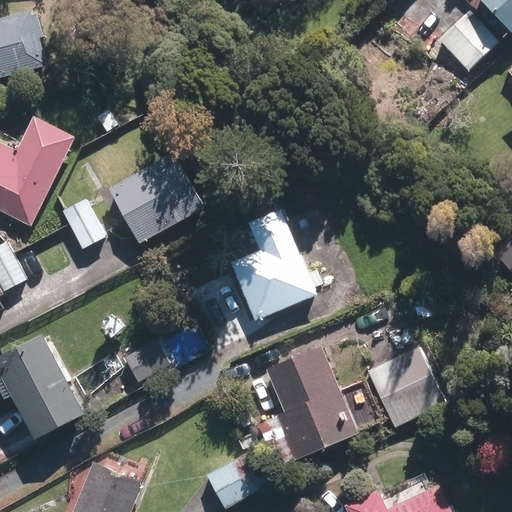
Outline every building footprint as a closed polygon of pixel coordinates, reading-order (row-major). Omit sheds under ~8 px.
[(511,0),(490,0),(486,4),(511,30),(511,0)] [(473,17),(446,42),(473,72),(501,46),(473,17)] [(43,26),(0,34),(0,78),(52,68),(43,26)] [(27,161),(0,147),(0,205),(36,224),(76,144),(43,128),(27,161)] [(184,165),(120,198),(143,243),(207,210),(184,165)] [(88,201),(71,211),(92,248),(109,238),(88,201)] [(276,256),(244,269),(265,322),(325,298),(294,219),(266,230),(276,256)] [(165,333),(128,353),(142,380),(179,360),(165,333)] [(56,339),(7,365),(46,438),(95,412),(56,339)] [(425,349),(378,370),(402,423),(449,403),(425,349)] [(366,430),(333,352),(283,373),(298,410),(289,414),(307,455),(366,430)] [(255,453),(213,476),(229,505),(271,483),(255,453)] [(135,511),(148,483),(106,466),(85,511),(135,511)] [(389,495),(359,510),(359,511),(464,511),(452,484),(396,510),(389,495)]
